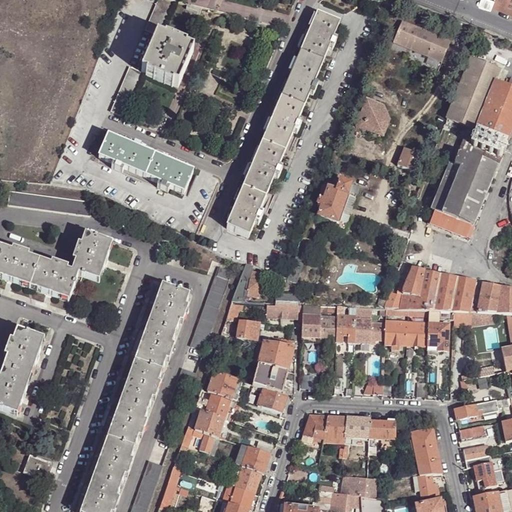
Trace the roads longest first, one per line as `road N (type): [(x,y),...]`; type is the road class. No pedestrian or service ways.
road 1 (residential): [(262,511),(298,400),(442,409),(463,511)]
road 2 (residential): [(124,511),(207,280)]
road 3 (residential): [(56,511),(118,345)]
road 4 (residential): [(118,345),(0,301)]
